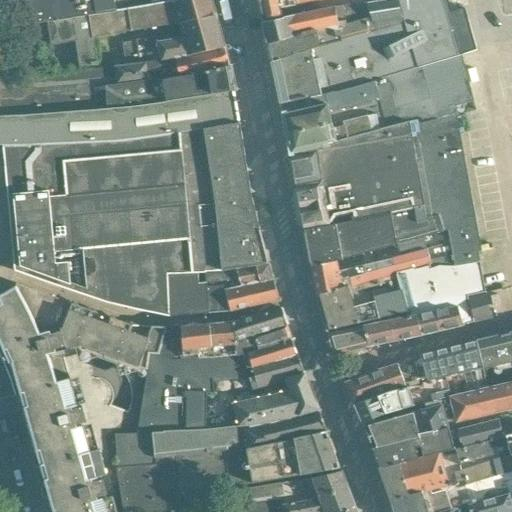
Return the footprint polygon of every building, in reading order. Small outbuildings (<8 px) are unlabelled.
[(89,16),(178,0),(19,0),(17,0),(21,26),(48,22),(48,23),(49,23),(49,22),(89,16)] [(216,17),(211,0),(178,0),(89,16),(93,39),(94,38),(144,29),(161,27),(181,25),(216,17)] [(258,0),(263,18),(264,22),(264,23),(282,19),(282,18),(281,14),(280,9),(320,0),(258,0)] [(355,59),(410,43),(450,31),(456,51),(458,56),(460,56),(476,51),(464,9),(451,12),(447,0),(397,0),(405,24),(404,25),(375,32),(341,41),(340,42),(272,62),(277,84),(326,67),(327,68),(355,59)] [(390,0),(381,2),(366,5),(370,18),(375,32),(404,25),(396,0),(390,0)] [(370,18),(366,5),(335,7),(338,27),(370,18)] [(327,29),(338,30),(339,30),(338,27),(335,7),(282,19),(264,23),(269,45),(314,32),(327,29)] [(93,39),(89,16),(49,22),(49,23),(48,23),(52,46),(71,43),(72,53),(78,53),(80,68),(98,66),(94,38),(93,39)] [(225,49),(216,17),(181,25),(183,34),(157,37),(158,43),(162,62),(177,60),(225,49)] [(272,62),(340,42),(341,41),(375,32),(370,18),(338,27),(339,30),(338,30),(327,29),(314,32),(269,45),(272,62)] [(416,69),(458,56),(456,51),(450,31),(410,43),(355,59),(327,68),(326,67),(277,84),(282,106),(307,100),(318,97),(318,98),(347,90),(347,89),(382,78),(388,76),(415,67),(416,69)] [(142,65),(137,42),(122,44),(125,65),(142,65)] [(230,68),(225,49),(177,60),(162,62),(142,65),(125,65),(44,77),(44,74),(0,77),(0,116),(47,115),(96,112),(96,111),(94,89),(106,87),(119,86),(119,85),(147,82),(163,78),(164,81),(230,68)] [(307,100),(282,106),(287,135),(331,125),(332,125),(354,120),(367,117),(371,132),(421,120),(422,125),(434,121),(457,115),(457,114),(458,114),(456,107),(474,101),(460,56),(458,56),(416,69),(415,67),(388,76),(382,78),(347,89),(347,90),(318,98),(318,97),(307,100)] [(234,90),(231,73),(230,68),(164,81),(163,78),(147,82),(119,85),(119,86),(106,87),(108,106),(121,104),(167,97),(167,102),(234,90)] [(480,77),(474,80),(478,89),(484,87),(480,77)] [(240,124),(234,90),(167,102),(163,103),(163,102),(96,111),(96,112),(47,115),(0,116),(0,146),(28,146),(28,145),(103,143),(126,142),(240,124)] [(367,174),(463,147),(457,115),(434,121),(422,125),(421,120),(371,132),(371,133),(342,139),(327,144),(320,145),(320,149),(291,155),(295,177),(297,189),(337,181),(367,174)] [(371,132),(367,117),(354,120),(332,125),(331,125),(287,135),(291,155),(320,149),(320,145),(327,144),(342,139),(371,133),(371,132)] [(261,234),(251,195),(240,124),(126,142),(103,143),(28,145),(28,146),(0,146),(0,154),(5,154),(14,263),(15,270),(110,303),(127,307),(169,316),(169,290),(169,274),(195,274),(199,274),(200,274),(207,274),(225,273),(237,270),(238,270),(252,268),(269,264),(261,234)] [(345,222),(391,213),(415,207),(418,221),(440,215),(443,232),(448,231),(450,244),(454,266),(480,262),(478,252),(482,251),(463,147),(367,174),(337,181),(297,189),(305,231),(345,222)] [(362,257),(443,232),(440,215),(418,221),(415,207),(391,213),(345,222),(305,231),(312,266),(362,257)] [(450,244),(428,250),(433,271),(454,266),(450,244)] [(397,274),(397,273),(416,267),(416,269),(431,265),(432,271),(433,271),(428,250),(391,260),(340,272),(337,261),(312,266),(313,278),(318,296),(349,287),(349,288),(397,274)] [(349,287),(318,296),(326,330),(406,311),(407,316),(458,305),(463,325),(474,322),(467,296),(485,292),(480,262),(454,266),(433,271),(432,271),(431,265),(416,269),(416,267),(397,273),(397,274),(349,288),(349,287)] [(273,279),(269,265),(269,264),(252,268),(238,270),(237,270),(225,273),(207,274),(207,283),(201,284),(200,274),(199,274),(199,285),(223,281),(223,280),(240,277),(243,286),(273,279)] [(230,311),(224,286),(196,288),(195,274),(169,274),(169,290),(189,289),(190,314),(230,311)] [(279,300),(273,279),(243,286),(240,277),(223,280),(223,281),(224,286),(230,311),(279,300)] [(145,354),(153,333),(131,325),(129,324),(32,289),(18,284),(17,285),(16,287),(14,289),(2,295),(0,292),(0,352),(1,355),(2,357),(3,359),(4,362),(5,364),(5,365),(7,367),(7,369),(8,369),(8,371),(9,372),(10,374),(10,376),(11,379),(12,381),(13,385),(15,390),(16,394),(17,395),(18,399),(18,400),(19,403),(19,404),(19,405),(20,408),(21,411),(22,417),(28,438),(42,490),(48,511),(118,511),(113,432),(120,429),(126,425),(131,420),(135,413),(138,406),(139,399),(145,354)] [(189,289),(169,290),(169,316),(190,314),(189,289)] [(491,317),(485,293),(485,292),(467,296),(474,322),(486,319),(491,317)] [(388,342),(463,325),(458,305),(407,316),(328,333),(333,355),(388,342)] [(288,325),(282,309),(234,322),(210,324),(182,327),(166,328),(158,355),(174,361),(184,360),(184,356),(199,355),(199,349),(212,347),(236,346),(236,342),(257,335),(288,325)] [(293,340),(288,325),(257,335),(236,342),(236,346),(212,347),(199,349),(199,355),(184,356),(184,360),(210,358),(210,359),(232,357),(232,356),(243,355),(249,353),(259,351),(260,351),(270,348),(293,340)] [(511,333),(476,342),(482,365),(484,374),(511,368),(511,333)] [(298,354),(293,340),(270,348),(260,351),(259,351),(249,353),(243,355),(248,369),(253,368),(298,354)] [(482,365),(476,342),(423,355),(416,357),(423,378),(426,377),(427,382),(446,378),(446,377),(460,372),(461,376),(471,374),(469,369),(482,365)] [(145,391),(138,432),(187,430),(207,428),(208,417),(208,393),(215,394),(214,380),(249,376),(248,369),(243,355),(232,356),(232,357),(210,359),(210,358),(184,360),(174,361),(158,355),(151,353),(148,370),(145,391)] [(286,380),(305,373),(302,366),(298,354),(253,368),(248,369),(249,376),(250,379),(252,379),(254,388),(259,387),(286,381),(286,380)] [(378,370),(346,382),(355,406),(389,392),(397,389),(398,390),(406,387),(404,383),(420,379),(423,378),(416,357),(399,363),(398,363),(395,364),(391,366),(378,370)] [(310,387),(305,373),(286,380),(286,381),(290,391),(234,403),(236,411),(239,426),(266,423),(299,415),(318,410),(313,394),(310,387)] [(389,392),(355,406),(363,424),(393,412),(430,402),(450,398),(452,397),(446,378),(427,382),(426,377),(423,378),(420,379),(421,383),(422,385),(416,386),(406,387),(398,390),(397,389),(389,392)] [(511,384),(488,389),(452,397),(450,398),(457,422),(511,408),(511,384)] [(449,428),(442,405),(364,427),(373,448),(449,428)] [(239,426),(237,426),(239,449),(249,449),(327,431),(318,410),(299,415),(266,424),(239,426)] [(498,415),(449,428),(454,444),(463,442),(464,447),(491,440),(503,437),(498,415)] [(156,511),(184,509),(176,455),(239,449),(237,426),(187,430),(138,432),(137,433),(116,435),(120,468),(116,468),(123,511),(156,511)] [(456,449),(464,447),(463,442),(454,444),(449,428),(373,448),(381,468),(443,453),(456,449)] [(239,449),(176,455),(184,509),(222,505),(221,489),(253,484),(340,468),(327,431),(249,449),(239,449)] [(495,458),(501,457),(499,447),(493,448),(491,440),(464,447),(456,449),(457,453),(444,456),(443,453),(381,468),(392,500),(458,483),(455,471),(495,458)] [(458,483),(392,500),(396,511),(440,511),(452,509),(469,504),(509,493),(510,493),(511,492),(511,454),(501,457),(495,458),(455,471),(458,483)] [(287,483),(235,491),(236,505),(282,500),(282,504),(349,490),(342,472),(287,483)] [(236,505),(227,506),(227,511),(356,511),(355,508),(349,490),(282,504),(282,500),(236,505)] [(452,509),(440,511),(508,511),(511,511),(511,503),(509,493),(469,504),(452,509)]
